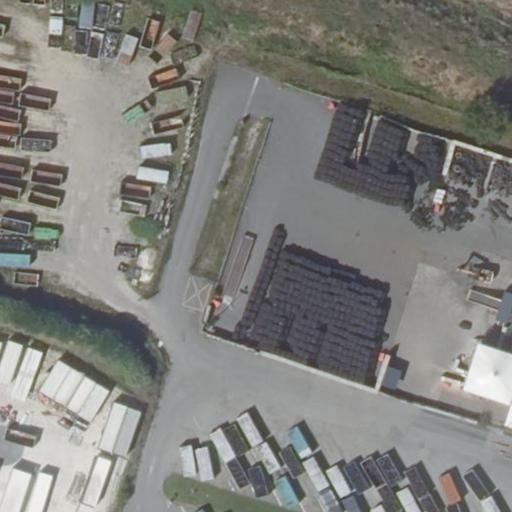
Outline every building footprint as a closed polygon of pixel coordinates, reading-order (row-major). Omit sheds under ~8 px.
[(0,23),(0,36),(17,41),(20,29),(0,23)] [(27,33),(25,45),(54,49),(55,36),(27,33)] [(254,221),(238,217),(214,301),(230,305),(226,317),(252,324),(288,196),(263,189),(254,221)] [(511,405),(506,428),(511,429),(511,350),(474,341),(461,390),(511,402),(511,405)] [(60,360),(42,390),(90,419),(108,389),(60,360)] [(113,401),(100,447),(130,456),(143,409),(113,401)]
